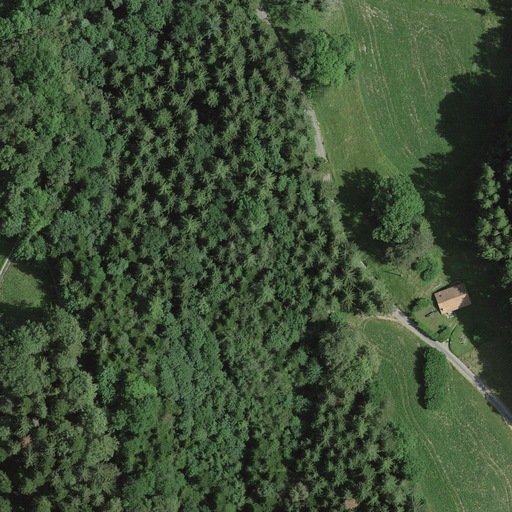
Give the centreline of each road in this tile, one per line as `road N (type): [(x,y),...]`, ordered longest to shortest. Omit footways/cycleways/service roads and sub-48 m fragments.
road 1 (unclassified): [(511,421),(403,318),(342,244),(313,125),(254,0)]
road 2 (residential): [(0,142),(48,253),(122,511)]
